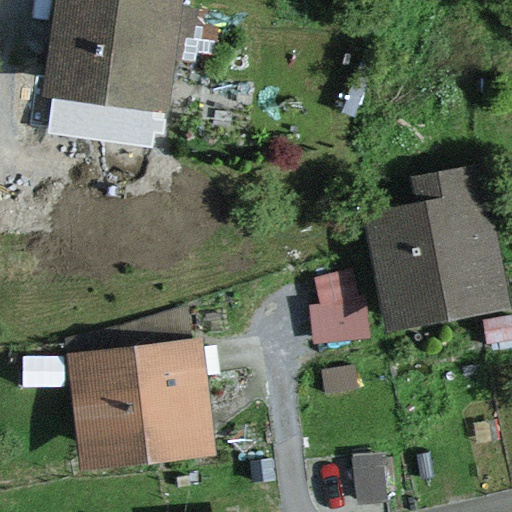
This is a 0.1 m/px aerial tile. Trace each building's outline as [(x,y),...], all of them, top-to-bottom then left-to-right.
[(68,2),(57,80),(157,93),(164,38),(214,44),(218,15),(169,8),(169,3),(148,0),(122,0),(121,9),(68,2)] [(378,225),(394,308),(495,289),(474,182),(427,190),(432,215),(378,225)] [(365,270),(315,272),(318,339),(368,336),(365,270)] [(190,339),(186,306),(68,337),(72,372),(88,370),(96,449),(194,438),(185,357),(190,339)] [(511,316),(485,321),(488,341),(511,337),(511,316)]
